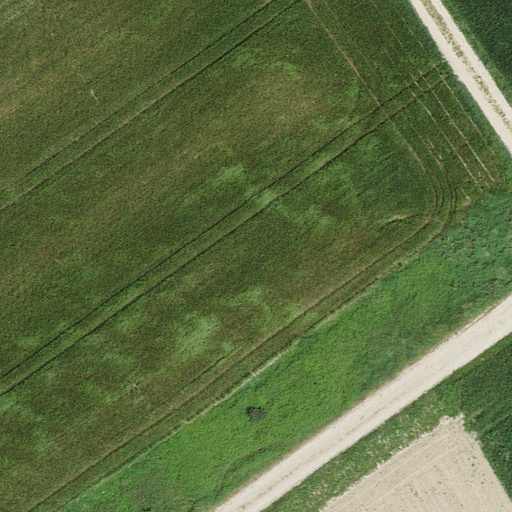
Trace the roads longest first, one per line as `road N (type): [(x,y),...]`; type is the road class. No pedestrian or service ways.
road 1 (track): [(511,304),(224,511)]
road 2 (track): [(433,0),(511,116)]
